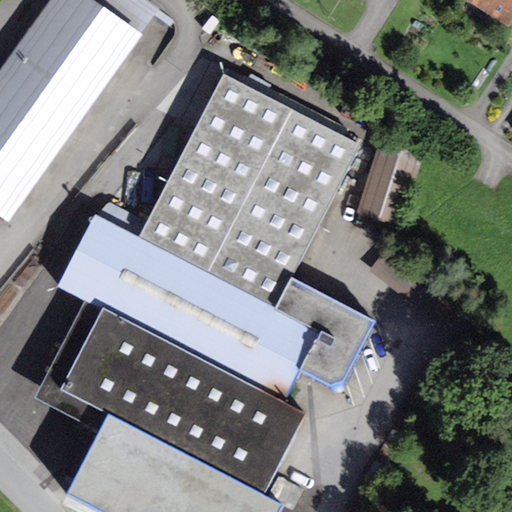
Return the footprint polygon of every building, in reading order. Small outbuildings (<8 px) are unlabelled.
[(48,0),(0,67),(0,214),(9,222),(161,9),(148,0),(48,0)] [(511,0),(467,0),(508,25),(511,18),(511,0)] [(361,145),(222,73),(144,222),(102,200),(59,282),(86,296),(33,398),(96,431),(71,480),(131,511),(257,511),(265,496),(291,510),(304,485),(278,471),(308,413),(289,403),(303,376),(328,389),(347,383),(381,318),(294,272),(361,145)] [(423,155),(379,142),(358,212),(403,225),(423,155)] [(480,318),(389,248),(371,270),(462,340),(480,318)]
